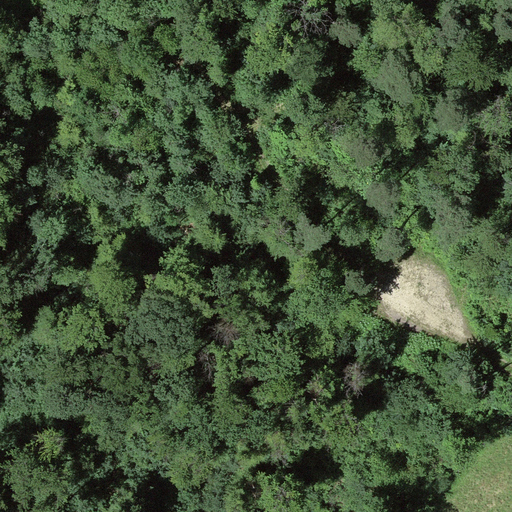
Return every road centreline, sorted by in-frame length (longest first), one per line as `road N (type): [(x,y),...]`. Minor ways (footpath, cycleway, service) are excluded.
road 1 (track): [(167,0),(200,72),(402,283)]
road 2 (track): [(511,372),(402,283)]
